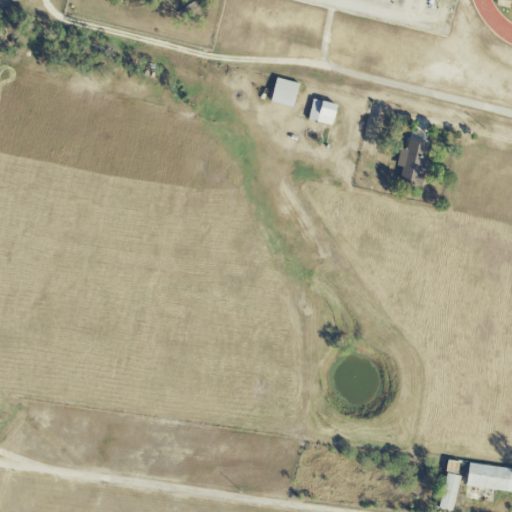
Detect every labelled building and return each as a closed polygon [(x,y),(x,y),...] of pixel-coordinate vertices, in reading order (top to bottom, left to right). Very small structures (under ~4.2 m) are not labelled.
[(270,104),(293,108),(297,84),(274,80),(270,104)] [(329,127),(335,106),(312,100),(306,120),(329,127)] [(398,183),(419,187),(428,145),(407,140),(405,151),(399,150),(396,167),(401,168),(398,183)] [(464,486),(511,493),(511,469),(467,463),(464,486)] [(460,477),(445,474),(437,509),(451,511),(460,477)]
